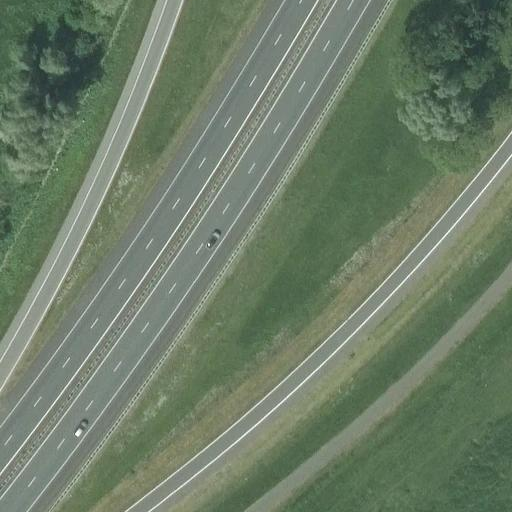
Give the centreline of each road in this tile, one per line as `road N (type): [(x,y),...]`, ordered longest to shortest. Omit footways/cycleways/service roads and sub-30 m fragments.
road 1 (motorway): [(6,511),(191,272),(348,0)]
road 2 (motorway): [(295,0),(156,237),(0,455)]
road 3 (motorway): [(137,511),(363,313),(511,142)]
road 4 (motorway): [(172,0),(93,198),(0,376)]
road 5 (unclassified): [(249,511),(333,445),(511,265)]
